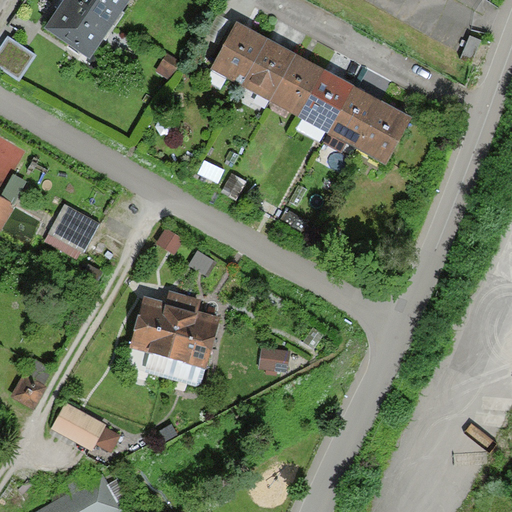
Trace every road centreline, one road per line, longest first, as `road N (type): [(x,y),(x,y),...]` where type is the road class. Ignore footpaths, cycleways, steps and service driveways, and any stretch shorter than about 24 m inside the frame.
road 1 (residential): [(0,99),(401,326)]
road 2 (residential): [(511,63),(401,326)]
road 3 (residential): [(401,326),(317,511)]
